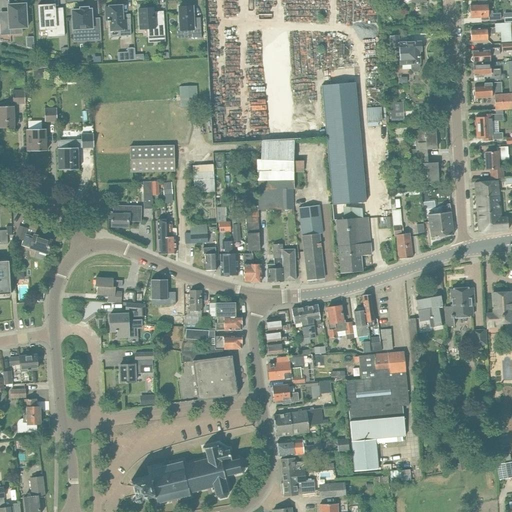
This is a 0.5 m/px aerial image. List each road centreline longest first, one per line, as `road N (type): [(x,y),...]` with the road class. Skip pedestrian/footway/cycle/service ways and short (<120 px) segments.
road 1 (residential): [(465,249),(449,0)]
road 2 (tertiary): [(261,296),(341,289),(465,249)]
road 3 (tertiary): [(261,296),(197,280),(113,244),(87,246)]
road 4 (residential): [(260,398),(95,421)]
road 5 (tertiary): [(234,511),(267,477),(260,398)]
